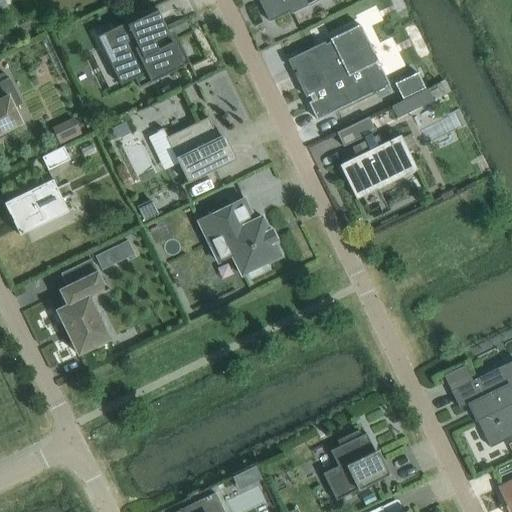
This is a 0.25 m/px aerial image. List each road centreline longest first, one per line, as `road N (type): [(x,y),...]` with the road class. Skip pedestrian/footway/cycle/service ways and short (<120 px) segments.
road 1 (residential): [(470,511),(221,0)]
road 2 (residential): [(0,291),(66,427)]
